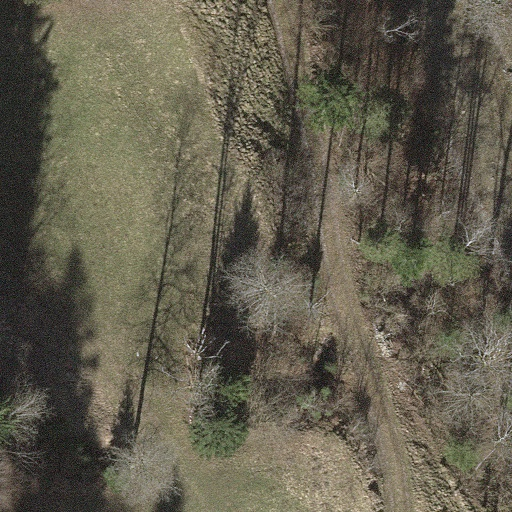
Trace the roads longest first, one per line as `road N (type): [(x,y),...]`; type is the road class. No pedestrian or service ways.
road 1 (track): [(274,0),(393,466),(395,511)]
road 2 (track): [(196,511),(152,460),(106,350)]
